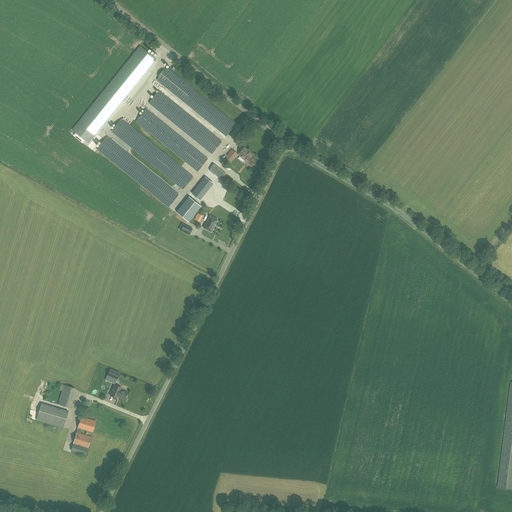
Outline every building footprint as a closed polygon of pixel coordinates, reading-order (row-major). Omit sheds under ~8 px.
[(89,143),(157,59),(140,46),(72,130),(73,130),(89,143)] [(236,124),(167,68),(157,80),(226,136),(236,124)] [(149,103),(212,154),(222,142),(159,91),(149,103)] [(198,171),(208,159),(146,109),(136,121),(198,171)] [(193,177),(122,119),(112,131),(184,189),(193,177)] [(169,207),(179,195),(107,137),(97,149),(169,207)] [(95,151),(101,144),(96,139),(90,146),(95,151)] [(238,154),(252,165),(258,158),(254,155),(248,149),(247,150),(244,147),(238,154)] [(209,169),(222,180),(226,174),(214,164),(209,169)] [(205,177),(192,193),(200,199),(213,183),(205,177)] [(188,198),(176,213),(189,223),(201,208),(188,198)] [(218,220),(210,216),(204,228),(212,232),(218,220)] [(193,229),(183,224),(180,229),(190,234),(193,229)] [(119,373),(110,369),(107,376),(117,380),(119,373)] [(511,381),(510,382),(498,487),(511,488),(511,381)] [(117,398),(118,396),(120,397),(120,398),(124,399),(127,392),(121,390),(122,387),(114,384),(110,395),(117,398)] [(69,408),(75,388),(64,385),(58,404),(69,408)] [(63,428),(69,411),(41,403),(36,420),(63,428)] [(81,429),(92,432),(93,432),(96,421),(81,417),(76,432),(80,433),(81,429)] [(85,455),(87,448),(91,437),(86,436),(86,435),(76,432),(73,444),(71,451),(80,454),(81,453),(85,455)]
